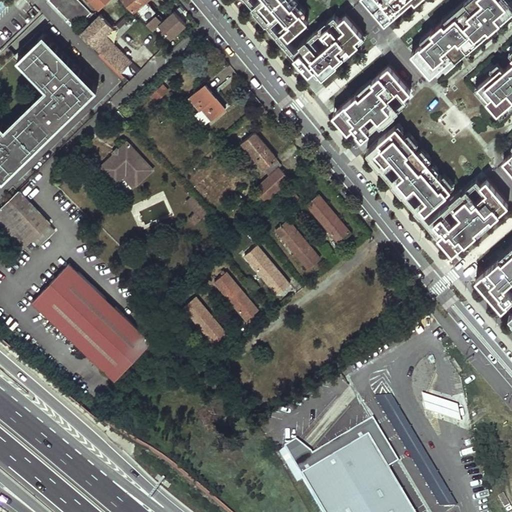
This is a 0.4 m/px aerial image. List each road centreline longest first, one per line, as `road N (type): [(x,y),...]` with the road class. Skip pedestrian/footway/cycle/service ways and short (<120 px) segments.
road 1 (tertiary): [(205,0),(511,379)]
road 2 (primary): [(172,511),(0,358)]
road 3 (motorway): [(167,511),(0,385)]
road 4 (motorway): [(127,511),(0,404)]
